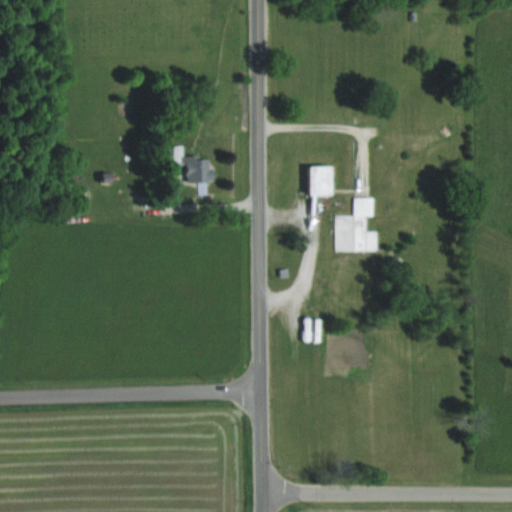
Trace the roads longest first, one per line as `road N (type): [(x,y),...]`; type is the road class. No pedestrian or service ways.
road 1 (residential): [(262,492),(256,0)]
road 2 (residential): [(0,397),(260,390)]
road 3 (residential): [(262,492),(511,493)]
